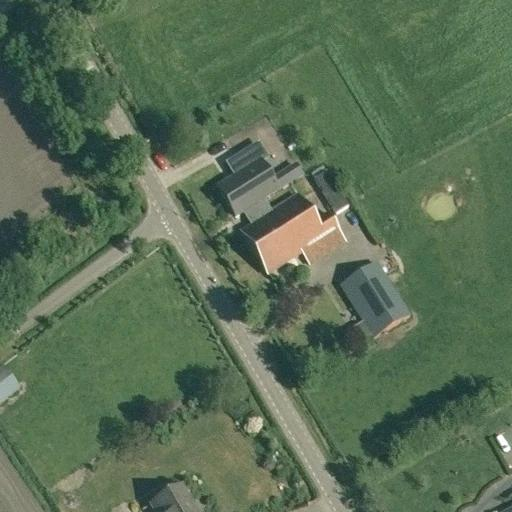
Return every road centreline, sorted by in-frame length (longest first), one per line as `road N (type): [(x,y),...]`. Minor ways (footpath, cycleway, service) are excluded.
road 1 (unclassified): [(341,511),(169,217)]
road 2 (unclassified): [(169,217),(40,0)]
road 3 (unclassified): [(0,342),(169,217)]
